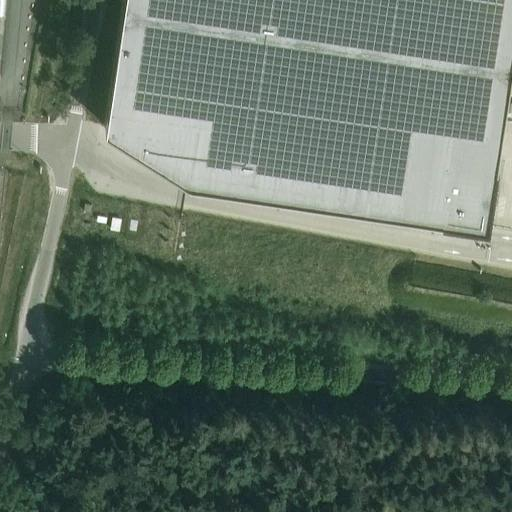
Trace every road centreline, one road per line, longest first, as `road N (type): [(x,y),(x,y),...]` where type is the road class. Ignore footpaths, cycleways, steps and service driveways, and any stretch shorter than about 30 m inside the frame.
road 1 (unclassified): [(511,380),(69,361),(36,349)]
road 2 (unclassified): [(36,349),(28,321),(70,137)]
road 3 (unclassified): [(70,137),(92,0)]
road 4 (unclassified): [(0,462),(24,361),(36,349)]
